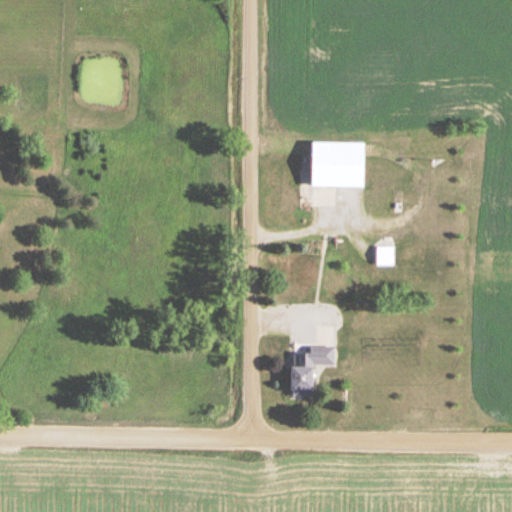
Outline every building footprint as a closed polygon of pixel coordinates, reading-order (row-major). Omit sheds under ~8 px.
[(314,188),(366,188),(366,144),(314,144),(314,188)] [(511,186),(444,186),(444,215),(511,215),(511,186)] [(376,249),(376,266),(416,266),(416,249),(376,249)] [(511,255),(459,255),(459,287),(511,287),(511,255)] [(315,365),(335,366),(335,348),(294,347),(293,396),(314,397),(315,365)]
